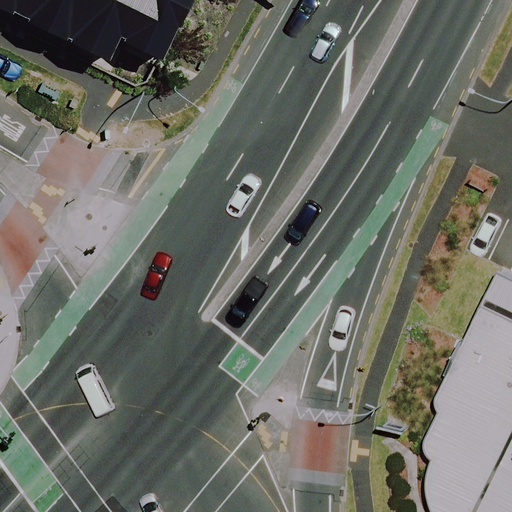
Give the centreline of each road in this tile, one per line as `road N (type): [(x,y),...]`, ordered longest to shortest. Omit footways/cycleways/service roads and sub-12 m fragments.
road 1 (secondary): [(411,88),(322,391),(313,511)]
road 2 (secondary): [(411,88),(314,239),(171,433)]
road 3 (residential): [(0,125),(49,154),(97,168),(224,186)]
road 4 (secondary): [(224,186),(333,0)]
road 5 (secondary): [(105,353),(224,186)]
road 6 (residential): [(105,353),(47,293),(0,223)]
road 7 (secondary): [(0,468),(105,353)]
